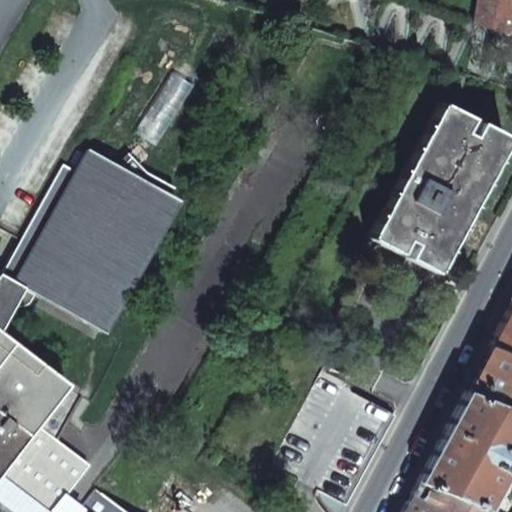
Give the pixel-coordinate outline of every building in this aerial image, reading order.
[(511,0),(472,0),(469,22),(488,28),(508,34),(511,0)] [(474,120),(466,134),(459,130),(467,116),(438,101),(366,237),(377,243),(369,258),(398,273),(406,258),(430,272),(502,136),(474,120)] [(0,322),(11,305),(16,306),(19,306),(27,304),(29,302),(34,294),(99,331),(174,200),(166,195),(170,187),(143,171),(129,157),(117,168),(112,165),(85,149),(72,171),(61,164),(18,239),(22,242),(16,253),(11,251),(0,270),(0,322)] [(117,168),(129,157),(125,153),(112,165),(117,168)] [(438,286),(429,302),(448,312),(456,296),(438,286)] [(511,294),(485,346),(511,356),(511,294)] [(0,480),(39,511),(49,511),(61,497),(86,465),(56,441),(80,397),(37,364),(0,334),(0,480)] [(511,410),(511,356),(485,346),(474,368),(462,391),(511,410)] [(322,370),(271,466),(345,505),(393,415),(372,403),(350,391),(347,383),(322,370)] [(479,507),(511,445),(511,410),(462,391),(439,435),(415,479),(479,507)] [(476,511),(479,507),(415,479),(401,505),(397,511),(476,511)] [(0,501),(14,511),(64,511),(70,505),(61,497),(49,511),(39,511),(0,480),(0,501)] [(124,511),(93,487),(73,511),(124,511)] [(14,511),(0,501),(0,511),(14,511)]
